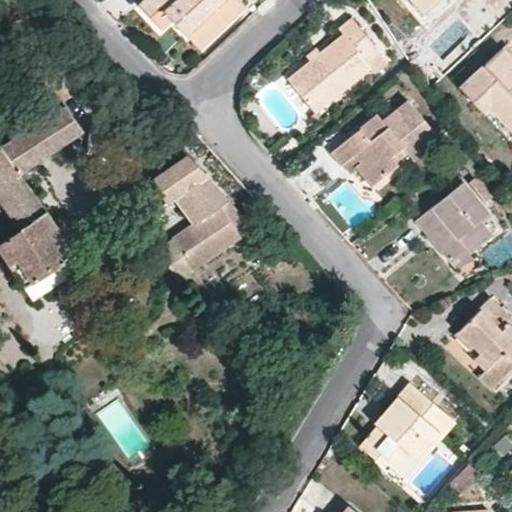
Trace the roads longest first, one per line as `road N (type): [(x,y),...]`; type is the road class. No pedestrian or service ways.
road 1 (residential): [(196,98),(369,292),(378,320),(269,511)]
road 2 (residential): [(76,0),(142,74),(196,98)]
road 3 (residential): [(196,98),(299,0)]
